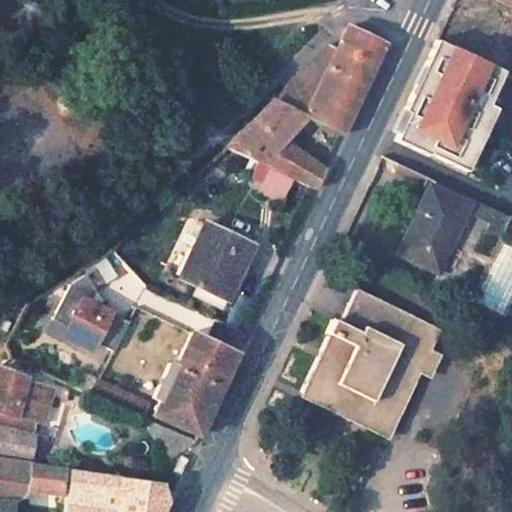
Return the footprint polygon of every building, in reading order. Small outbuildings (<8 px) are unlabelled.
[(332,40),(286,86),(278,101),(305,115),(340,132),(383,43),(378,40),(382,31),(381,24),(366,16),(359,21),(351,17),(347,26),(338,43),(332,40)] [(489,65),(434,40),(400,111),(405,113),(392,140),(425,155),(426,154),(454,167),(474,125),(482,129),(492,108),(484,104),(473,99),(489,65)] [(499,70),(489,65),(473,99),(484,104),(499,70)] [(305,161),(283,139),(305,115),(278,101),(275,100),(221,152),(271,172),(290,180),(313,189),(323,168),(305,161)] [(482,129),(474,125),(454,167),(462,171),(482,129)] [(290,180),(271,172),(264,191),(282,198),(290,180)] [(431,183),(399,250),(440,270),(472,203),(431,183)] [(488,219),(496,223),(498,218),(500,214),(493,211),(491,214),(488,219)] [(511,219),(500,214),(498,218),(496,223),(491,232),(504,238),(510,225),(511,220),(511,219)] [(237,274),(249,247),(199,225),(174,280),(214,298),(227,269),(237,274)] [(104,257),(87,268),(98,285),(115,273),(104,257)] [(111,279),(121,303),(144,292),(134,269),(111,279)] [(94,288),(85,273),(68,283),(49,317),(64,325),(60,332),(89,348),(93,341),(110,351),(126,322),(87,300),(94,288)] [(327,335),(300,392),(325,404),(327,399),(342,406),(391,430),(439,331),(354,288),(337,322),(331,319),(324,334),(327,335)] [(190,331),(174,366),(220,385),(235,353),(190,331)] [(0,366),(0,458),(22,461),(26,433),(30,422),(41,425),(54,388),(27,379),(28,375),(0,366)] [(174,366),(157,401),(151,416),(195,436),(220,385),(174,366)] [(78,372),(71,386),(89,394),(94,379),(78,372)] [(147,404),(94,379),(89,394),(138,417),(141,418),(147,404)] [(0,511),(9,511),(10,502),(21,488),(54,492),(60,493),(62,468),(22,461),(0,458),(0,511)] [(54,492),(52,511),(64,511),(69,469),(62,468),(60,493),(54,492)] [(161,485),(160,483),(69,469),(64,511),(158,511),(165,499),(161,485)]
